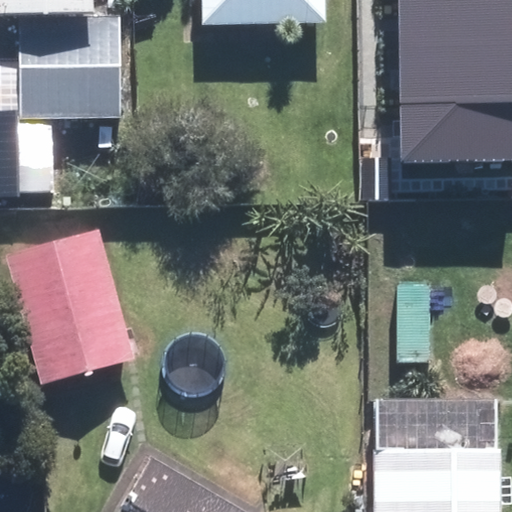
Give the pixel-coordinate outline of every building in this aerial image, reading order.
[(15,0),(16,11),(31,10),(33,113),(125,111),(123,20),(112,20),(111,0),(15,0)] [(335,20),(335,0),(213,0),(214,21),(335,20)] [(511,0),(398,0),(399,45),(511,43),(511,0)] [(400,103),(511,101),(511,43),(399,45),(400,103)] [(401,162),(511,160),(511,101),(400,103),(401,162)] [(0,190),(21,192),(23,108),(0,106),(0,190)] [(359,109),(296,111),(298,189),(361,187),(359,109)] [(42,386),(135,360),(99,230),(5,256),(42,386)] [(505,511),(505,398),(381,399),(381,511),(505,511)] [(249,511),(152,457),(120,511),(249,511)]
